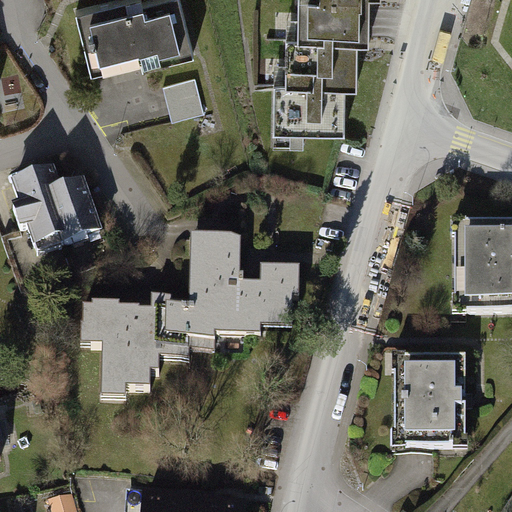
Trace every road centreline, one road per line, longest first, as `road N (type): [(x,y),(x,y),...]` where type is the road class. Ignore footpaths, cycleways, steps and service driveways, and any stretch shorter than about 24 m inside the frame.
road 1 (residential): [(404,131),(306,491)]
road 2 (residential): [(88,131),(18,37),(10,0)]
road 3 (residential): [(440,0),(404,131)]
road 4 (residential): [(160,237),(88,131)]
